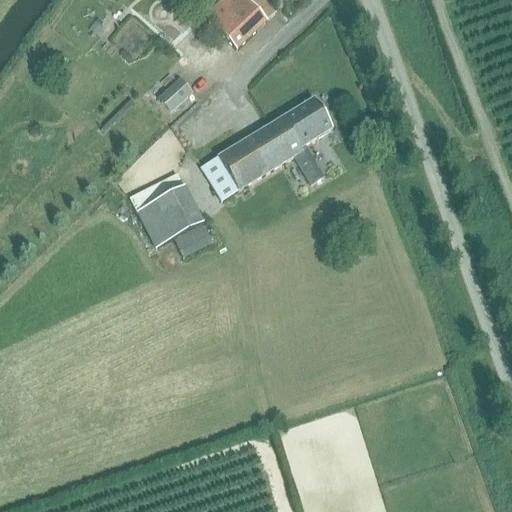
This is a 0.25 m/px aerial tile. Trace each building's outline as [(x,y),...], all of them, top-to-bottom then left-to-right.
[(103,0),(90,16),(99,24),(118,0),(103,0)] [(223,0),(203,19),(236,53),(275,16),(260,0),(223,0)] [(156,101),(170,115),(191,96),(178,81),(156,101)] [(266,131),(217,161),(237,195),(293,160),(310,189),(323,181),(304,149),(332,132),(313,102),(266,131)] [(206,168),(200,171),(221,205),(237,195),(217,161),(206,168)] [(203,228),(173,243),(183,261),(212,246),(203,228)]
